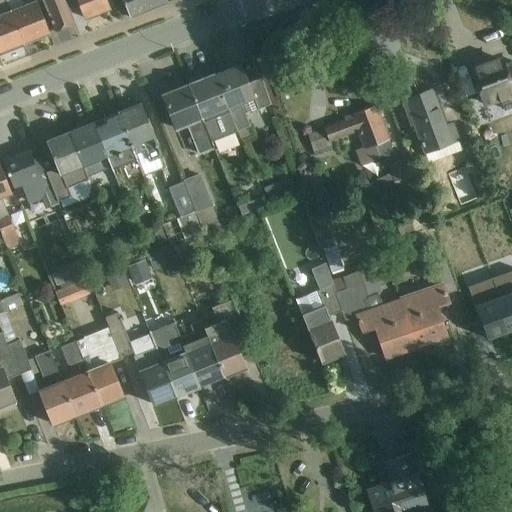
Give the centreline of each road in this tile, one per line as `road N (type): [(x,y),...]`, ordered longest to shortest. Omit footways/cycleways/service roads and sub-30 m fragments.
road 1 (residential): [(511,384),(0,481)]
road 2 (tertiary): [(272,0),(0,107)]
